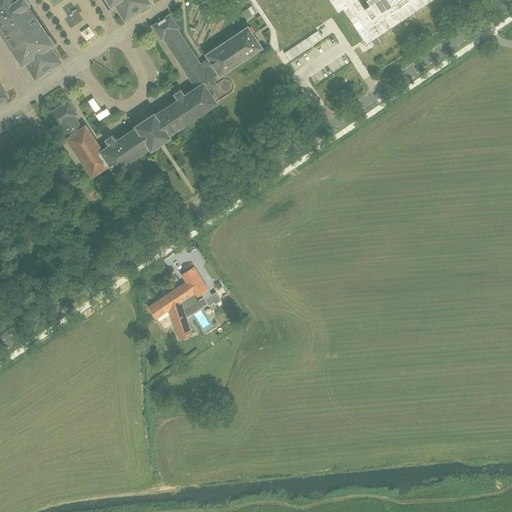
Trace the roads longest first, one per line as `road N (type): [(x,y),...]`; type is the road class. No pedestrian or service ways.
road 1 (tertiary): [(0,351),(511,2)]
road 2 (unknown): [(0,123),(185,0)]
